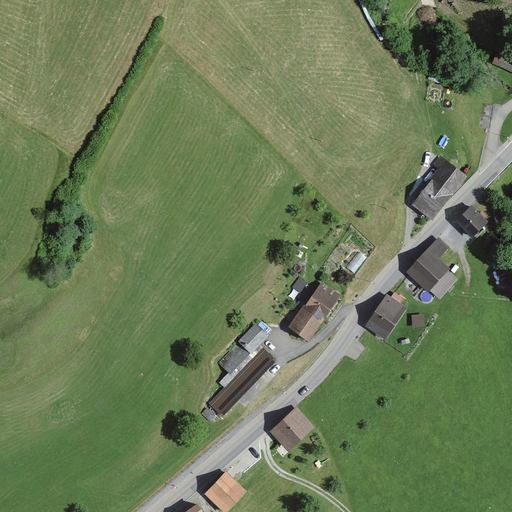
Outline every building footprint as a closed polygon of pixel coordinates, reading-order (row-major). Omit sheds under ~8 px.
[(511,60),(496,54),(493,63),(511,72),(511,60)] [(490,129),(494,106),(482,104),(479,127),(490,129)] [(439,170),(432,178),(453,195),(467,177),(440,156),(433,165),(439,170)] [(432,178),(412,205),(433,220),(453,195),(432,178)] [(472,205),(456,221),(473,237),(489,221),(472,205)] [(439,237),(407,272),(428,292),(450,268),(439,258),(450,247),(439,237)] [(511,257),(509,252),(495,260),(511,286),(511,257)] [(300,277),(293,288),(300,293),(307,282),(300,277)] [(322,282),(307,304),(326,318),(342,295),(322,282)] [(387,294),(366,326),(386,339),(407,307),(399,302),(402,297),(395,292),(391,297),(387,294)] [(326,318),(307,304),(305,303),(288,327),(309,341),(326,318)] [(424,315),(412,316),(413,328),(425,327),(424,315)] [(256,323),(239,341),(252,354),(261,345),(270,335),(256,323)] [(274,358),(261,345),(252,354),(239,341),(218,363),(228,373),(219,382),(225,388),(210,404),(220,414),(274,358)] [(296,407),(270,431),(289,451),(314,426),(296,407)] [(66,413),(58,414),(59,422),(67,422),(66,413)] [(226,472),(205,493),(224,511),(245,491),(226,472)] [(204,511),(198,503),(185,511),(204,511)]
